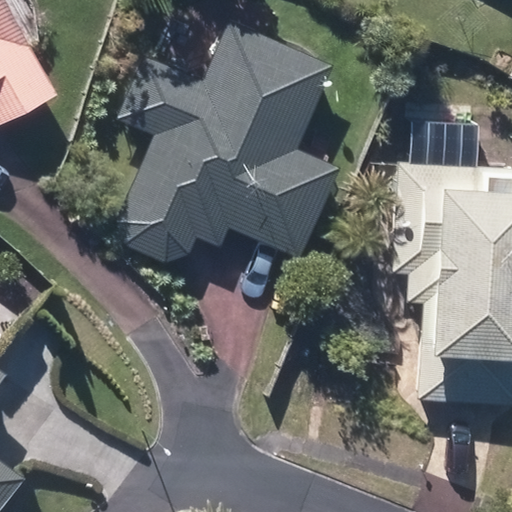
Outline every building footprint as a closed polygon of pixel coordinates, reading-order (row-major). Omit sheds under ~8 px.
[(0,114),(43,91),(0,14),(0,114)] [(118,244),(155,260),(180,250),(188,231),(212,241),(220,221),(291,250),(327,163),(287,147),(323,61),(222,18),(198,78),(135,52),(109,114),(143,129),(107,216),(118,244)] [(406,116),(404,155),(474,158),(476,120),(406,116)] [(511,345),(511,168),(388,159),(381,268),(398,270),(396,295),(414,296),(407,396),(508,403),(511,345)] [(0,503),(16,484),(0,470),(0,503)]
